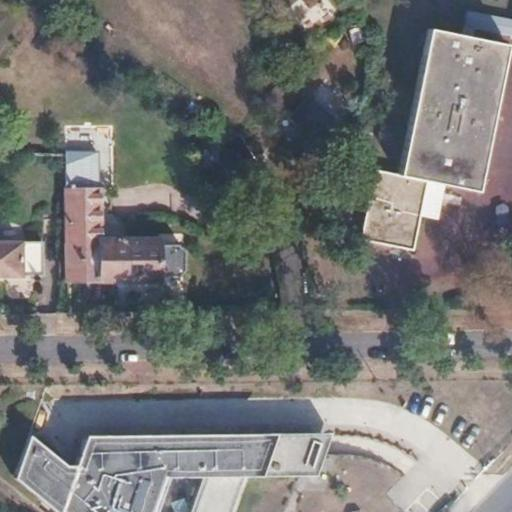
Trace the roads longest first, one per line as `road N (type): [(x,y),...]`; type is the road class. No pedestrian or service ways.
road 1 (residential): [(511,344),(0,350)]
road 2 (unknown): [(511,507),(376,414),(162,415)]
